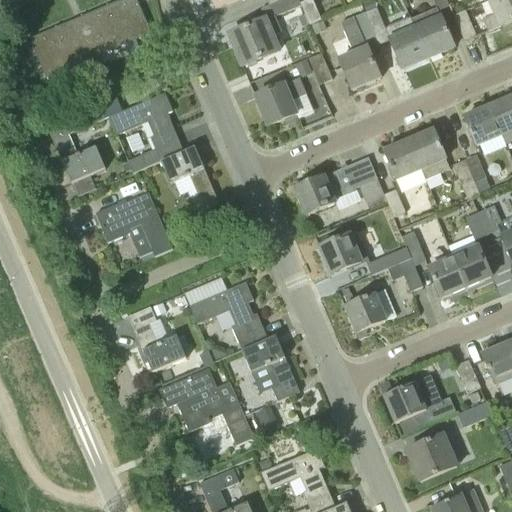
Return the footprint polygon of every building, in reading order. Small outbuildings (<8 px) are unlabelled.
[(129,0),(108,9),(124,48),(151,36),(135,0),(129,0)] [(213,0),(218,11),(243,0),(213,0)] [(297,0),(288,0),(269,8),(261,12),(266,23),(229,38),(243,70),(281,53),(275,38),(281,36),(275,20),(301,9),(300,6),(297,0)] [(266,0),(269,8),(288,0),(266,0)] [(431,0),(437,11),(438,14),(449,10),(444,0),(431,0)] [(511,0),(494,0),(487,4),(493,18),(483,22),(488,35),(511,24),(511,0)] [(309,29),(321,23),(312,1),(300,6),(301,9),(309,29)] [(375,9),(372,2),(371,2),(362,6),(365,13),(375,9)] [(99,59),(124,48),(108,9),(83,20),(99,59)] [(385,31),(377,11),(365,16),(364,16),(378,49),(390,44),(402,72),(427,62),(414,30),(410,21),(385,31)] [(465,45),(476,40),(465,14),(453,19),(465,45)] [(368,53),(378,49),(364,16),(341,26),(353,56),(339,61),(353,94),(380,82),(368,53)] [(302,29),(308,26),(304,17),(298,19),(302,29)] [(453,51),(440,19),(414,30),(427,62),(453,51)] [(74,69),(99,59),(83,20),(57,31),(74,69)] [(326,31),(322,23),(311,29),(315,36),(326,31)] [(47,81),(74,69),(57,31),(31,43),(47,81)] [(320,88),(332,83),(320,55),(308,60),(320,88)] [(307,62),(295,67),(301,80),(312,74),(307,62)] [(267,130),(297,117),(292,104),(307,98),(299,80),(286,86),(286,87),(255,100),(267,130)] [(162,166),(184,156),(167,117),(173,115),(165,97),(110,121),(117,139),(149,125),(155,140),(151,141),(156,153),(129,165),(134,178),(162,165),(162,166)] [(511,100),(489,111),(502,140),(505,148),(511,144),(511,100)] [(77,159),(68,138),(105,122),(99,108),(48,131),(72,187),(74,186),(79,199),(96,192),(91,179),(105,173),(96,151),(77,159)] [(478,150),(502,140),(489,111),(466,121),(478,150)] [(408,144),(421,174),(423,174),(427,183),(450,173),(433,134),(408,144)] [(397,185),(421,174),(408,144),(384,155),(397,185)] [(184,156),(162,166),(171,186),(190,178),(199,200),(191,203),(196,215),(218,205),(195,151),(184,156)] [(465,164),(479,198),(488,194),(486,191),(493,189),(490,180),(486,182),(477,159),(465,164)] [(386,204),(384,198),(369,162),(295,192),(306,219),(337,206),(336,203),(363,192),(370,211),(386,204)] [(467,203),(479,198),(465,164),(453,169),(467,203)] [(384,198),(386,204),(393,221),(405,216),(396,193),(384,198)] [(172,253),(149,196),(127,205),(126,203),(118,206),(118,207),(96,217),(108,246),(130,237),(139,260),(153,254),(155,259),(172,253)] [(476,217),(486,239),(498,233),(489,211),(476,217)] [(474,244),(486,239),(476,217),(465,222),(474,244)] [(511,264),(511,233),(501,238),(511,264)] [(411,263),(414,270),(426,264),(414,235),(402,240),(406,251),(411,263)] [(332,279),(365,265),(369,263),(363,250),(360,251),(358,252),(352,238),(352,237),(320,250),(332,279)] [(452,260),(466,291),(490,280),(477,249),(452,260)] [(411,263),(406,251),(370,266),(369,263),(365,265),(371,279),(387,272),(399,267),(400,268),(411,263)] [(153,254),(139,260),(142,265),(155,259),(153,254)] [(441,301),(466,291),(452,260),(428,271),(441,301)] [(423,290),(414,270),(411,263),(400,268),(411,295),(423,290)] [(222,334),(232,330),(242,354),(276,340),(276,339),(264,344),(248,306),(254,304),(246,285),(189,309),(197,327),(216,320),(222,334)] [(349,289),(342,292),(346,303),(353,300),(349,289)] [(356,337),(386,324),(375,298),(345,310),(356,337)] [(151,310),(155,319),(166,314),(163,305),(151,310)] [(158,347),(149,327),(156,324),(155,320),(155,319),(151,310),(129,320),(152,376),(186,361),(177,339),(158,347)] [(276,340),(242,354),(251,376),(270,368),(278,388),(272,391),(278,405),(300,396),(276,340)] [(228,356),(221,344),(210,350),(216,362),(228,356)] [(495,390),(511,382),(511,352),(509,345),(482,357),(495,390)] [(199,357),(204,369),(213,365),(208,353),(199,357)] [(467,397),(480,391),(468,363),(455,369),(467,397)] [(199,431),(203,439),(227,428),(228,431),(236,449),(254,441),(230,384),(217,390),(209,370),(159,392),(167,411),(177,407),(189,435),(199,431)] [(394,428),(427,414),(415,386),(382,400),(394,428)] [(463,431),(492,417),(487,404),(457,417),(463,431)] [(279,429),(274,418),(260,424),(265,435),(279,429)] [(509,457),(511,455),(511,430),(510,427),(498,432),(509,457)] [(420,485),(459,469),(445,437),(406,453),(420,485)] [(332,511),(335,511),(319,473),(325,470),(317,452),(260,476),(268,494),(300,481),(306,495),(303,496),(308,509),(300,511),(332,511)] [(511,500),(511,462),(511,463),(499,468),(511,500)] [(269,469),(267,463),(258,466),(261,473),(269,469)] [(232,511),(227,511),(220,493),(239,485),(234,472),(200,486),(210,511),(250,511),(248,506),(232,511)] [(431,511),(480,511),(473,493),(431,511)]
